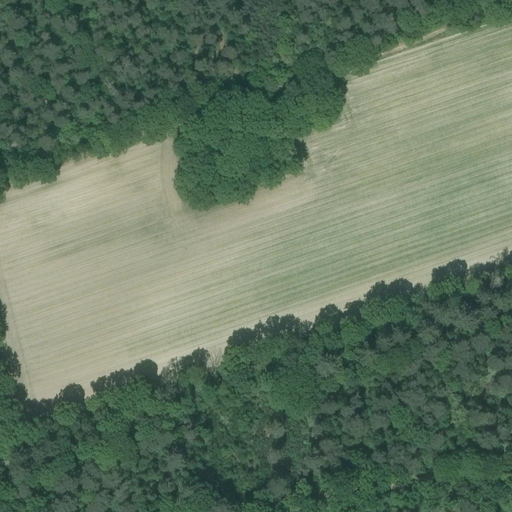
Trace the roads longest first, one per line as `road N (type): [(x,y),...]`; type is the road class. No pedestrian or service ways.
road 1 (track): [(511,8),(0,175)]
road 2 (track): [(175,511),(369,486)]
road 3 (track): [(511,468),(369,486)]
